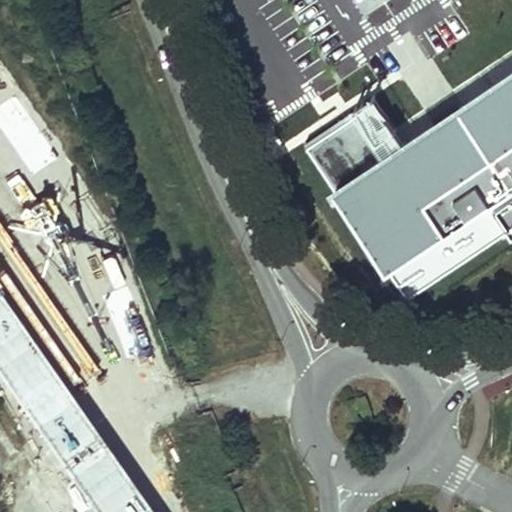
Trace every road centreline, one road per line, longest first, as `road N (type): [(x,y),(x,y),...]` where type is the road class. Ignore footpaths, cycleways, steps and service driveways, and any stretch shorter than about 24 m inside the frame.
road 1 (tertiary): [(147,0),(299,349),(306,392)]
road 2 (tertiary): [(378,353),(339,326),(274,250),(166,0)]
road 3 (tertiary): [(351,476),(387,474),(416,452),(428,420),(421,387)]
